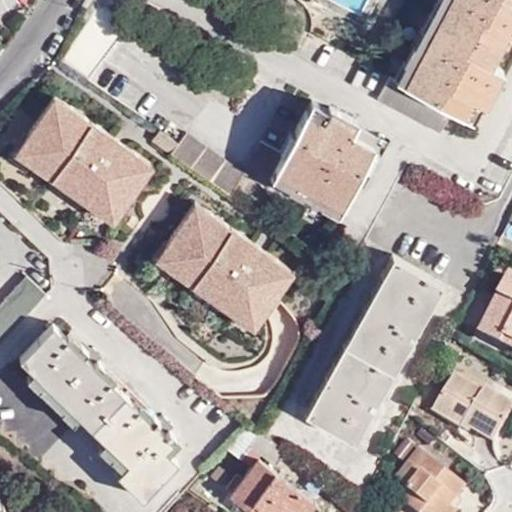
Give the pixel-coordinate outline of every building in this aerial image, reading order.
[(511,0),(436,0),(395,80),(388,76),(376,99),(439,132),(452,108),(463,113),(471,97),(481,102),(485,104),(502,69),(490,62),(506,30),(511,32),(511,0)] [(16,151),(111,218),(121,207),(128,199),(153,164),(56,95),(16,151)] [(472,119),(481,102),(471,97),(463,113),(472,119)] [(169,151),(231,194),(243,172),(266,184),(271,176),(338,212),(363,164),(368,167),(378,148),(373,146),(374,143),(351,130),(357,119),(329,105),(328,107),(311,99),(283,152),(260,140),(244,171),(186,131),(179,140),(169,151)] [(169,151),(179,140),(160,128),(152,140),(169,152),(169,151)] [(157,257),(178,272),(188,266),(189,269),(224,252),(254,243),(196,201),(157,257)] [(121,207),(111,218),(113,220),(122,207),(121,207)] [(188,266),(178,272),(254,327),(294,271),(254,243),(224,252),(189,269),(188,266)] [(303,412),(353,439),(443,282),(393,253),(303,412)] [(0,342),(45,293),(26,274),(0,301),(0,342)] [(511,275),(510,275),(481,333),(503,343),(505,339),(511,342),(511,275)] [(66,335),(52,322),(19,357),(32,370),(26,377),(72,421),(79,414),(104,438),(97,444),(120,466),(116,470),(142,495),(178,457),(169,449),(180,438),(169,427),(166,431),(156,421),(159,417),(97,357),(93,361),(85,353),(89,349),(70,331),(66,335)] [(511,348),(511,342),(505,339),(503,343),(511,348)] [(482,391),(454,375),(433,411),(461,427),(463,423),(495,443),(511,413),(511,403),(485,387),(482,391)] [(286,454),(259,433),(246,423),(224,446),(241,460),(251,447),(277,466),(286,454)] [(415,511),(458,511),(452,507),(468,487),(419,448),(394,479),(406,488),(398,498),(415,511)] [(307,511),(315,501),(257,457),(242,476),(236,471),(223,489),(253,511),(307,511)]
